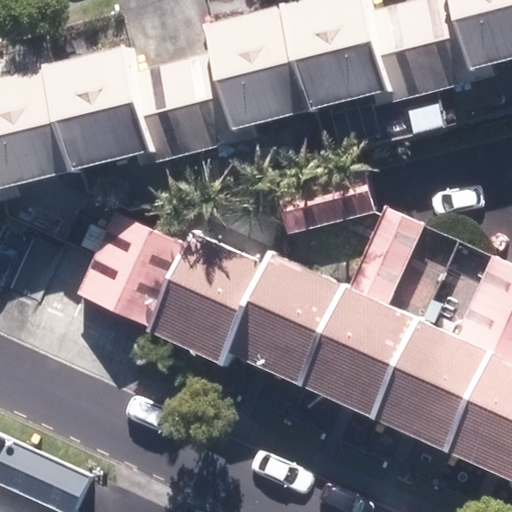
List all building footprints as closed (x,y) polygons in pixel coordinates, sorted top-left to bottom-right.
[(366,0),(309,0),(283,7),(308,112),(375,96),(392,92),(370,12),(366,0)] [(450,0),(416,0),(370,12),(392,92),(375,96),(378,106),(497,75),(494,65),(469,71),(450,0)] [(511,0),(450,0),(469,71),(494,65),(511,60),(511,0)] [(204,26),(212,52),(231,129),(254,124),(308,112),(283,7),(204,26)] [(43,66),(45,67),(70,173),(88,169),(138,157),(156,152),(135,71),(129,44),(43,66)] [(156,152),(138,157),(140,165),(257,137),(254,124),(231,129),(212,52),(135,71),(156,152)] [(0,188),(19,184),(70,173),(45,67),(0,77),(0,188)] [(289,233),(377,213),(367,170),(279,190),(289,233)] [(0,201),(22,197),(19,184),(0,188),(0,201)] [(384,206),(381,214),(347,287),(387,305),(424,224),(384,206)] [(112,310),(149,227),(113,211),(94,252),(76,294),(112,310)] [(149,327),(185,243),(149,227),(112,310),(149,327)] [(224,353),(266,262),(191,230),(185,243),(149,327),(147,331),(221,363),(224,353)] [(302,388),(347,287),(270,253),(266,262),(224,353),(302,388)] [(511,311),(511,264),(492,256),(456,336),(493,353),(511,311)] [(373,420),(419,320),(387,305),(347,287),(302,388),(373,420)] [(511,311),(493,353),(511,361),(511,311)] [(447,454),(493,353),(456,336),(419,320),(373,420),(447,454)] [(511,482),(511,361),(493,353),(447,454),(511,482)] [(0,483),(59,511),(75,511),(92,478),(10,439),(0,459),(0,483)]
